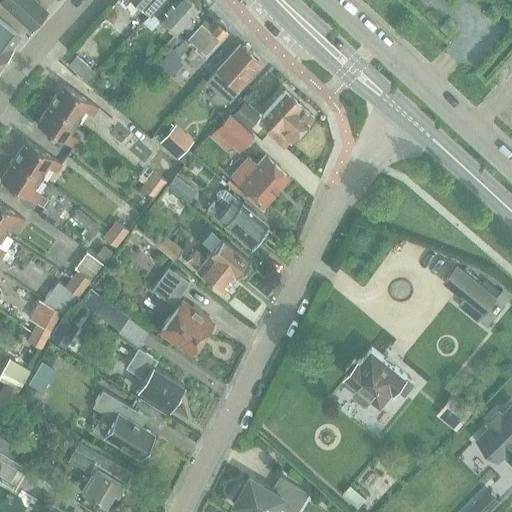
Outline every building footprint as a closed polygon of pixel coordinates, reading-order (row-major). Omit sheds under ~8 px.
[(3,0),(1,2),(26,24),(31,29),(47,11),(34,0),(3,0)] [(150,10),(159,0),(135,0),(148,12),(150,10)] [(159,0),(150,10),(175,33),(167,43),(173,48),(176,45),(182,39),(201,18),(200,17),(195,13),(201,6),(193,0),(159,0)] [(111,8),(106,11),(107,17),(112,20),(117,17),(117,11),(111,8)] [(142,22),(152,29),(159,20),(149,13),(142,22)] [(205,55),(227,31),(224,28),(225,24),(220,20),(216,20),(214,18),(208,24),(202,19),(177,46),(176,45),(173,48),(158,64),(170,75),(181,63),(176,58),(190,43),(194,47),(186,56),(197,65),(206,56),(205,55)] [(0,62),(11,48),(8,46),(16,36),(0,23),(0,62)] [(207,78),(220,90),(229,98),(249,76),(247,74),(259,61),(249,52),(250,48),(246,44),(242,45),(239,43),(207,78)] [(95,72),(76,55),(68,64),(87,81),(95,72)] [(62,84),(49,103),(75,120),(83,108),(91,114),(97,106),(62,84)] [(284,146),(313,114),(284,88),(262,112),(274,123),(267,130),(284,146)] [(249,126),(259,114),(244,101),(233,113),(249,126)] [(67,132),(75,120),(49,103),(36,123),(71,146),(76,138),(67,132)] [(230,113),(210,134),(226,151),(211,169),(220,178),(238,158),(228,149),(231,145),(238,151),(254,134),(230,113)] [(169,130),(159,141),(177,157),(187,146),(169,130)] [(26,139),(13,159),(39,176),(47,164),(56,170),(61,162),(26,139)] [(159,150),(146,166),(167,180),(179,165),(159,150)] [(262,206),(288,177),(263,155),(255,164),(247,157),(230,176),(262,206)] [(31,188),(39,176),(13,159),(0,178),(35,202),(40,193),(31,188)] [(146,166),(140,174),(147,179),(140,187),(153,197),(167,180),(146,166)] [(197,192),(178,177),(169,188),(188,203),(197,192)] [(214,200),(207,208),(250,244),(267,224),(240,201),(225,188),(219,190),(216,192),(217,198),(215,201),(214,200)] [(0,203),(0,231),(2,233),(10,221),(19,227),(24,219),(0,203)] [(101,225),(78,208),(72,217),(87,229),(83,234),(90,240),(101,225)] [(115,220),(112,224),(103,236),(117,246),(129,230),(115,220)] [(0,231),(0,255),(4,250),(11,238),(2,233),(0,231)] [(182,247),(165,234),(156,246),(172,259),(182,247)] [(222,288),(248,257),(221,234),(204,255),(194,247),(185,258),(222,288)] [(103,245),(95,255),(105,262),(113,252),(103,245)] [(77,269),(71,277),(85,288),(103,264),(86,251),(74,267),(77,269)] [(189,282),(172,269),(167,266),(151,289),(156,292),(176,306),(159,329),(190,351),(212,321),(178,297),(189,282)] [(457,266),(444,282),(483,313),(496,298),(495,297),(499,291),(485,279),(480,285),(457,266)] [(58,280),(43,301),(61,311),(65,314),(85,288),(71,277),(64,285),(58,280)] [(119,329),(137,343),(146,332),(127,317),(128,316),(90,287),(80,300),(119,330),(119,329)] [(37,321),(32,331),(46,339),(61,311),(43,301),(38,298),(28,317),(37,321)] [(63,316),(51,335),(65,345),(77,325),(63,316)] [(42,347),(46,339),(32,331),(27,340),(42,347)] [(184,384),(154,366),(158,359),(137,346),(125,367),(143,379),(137,388),(169,408),(184,384)] [(405,396),(415,383),(372,347),(361,360),(359,359),(359,360),(354,360),(346,369),(347,374),(346,375),(359,386),(354,392),(355,395),(363,402),(367,402),(372,396),(381,403),(394,387),(405,396)] [(0,379),(5,382),(0,391),(14,400),(30,370),(9,358),(0,375),(0,379)] [(42,361),(29,382),(42,390),(55,369),(42,361)] [(102,389),(92,406),(113,418),(102,436),(140,458),(155,432),(142,425),(147,415),(102,389)] [(0,424),(1,425),(14,400),(0,391),(0,424)] [(455,392),(437,414),(456,430),(474,408),(455,392)] [(492,424),(478,438),(499,459),(505,453),(511,460),(511,404),(503,413),(499,409),(488,421),(492,424)] [(0,435),(0,449),(4,451),(10,441),(0,435)] [(118,494),(131,471),(79,441),(68,459),(92,473),(81,491),(105,505),(114,491),(118,494)] [(47,462),(39,475),(53,484),(61,470),(47,462)] [(235,500),(233,503),(247,511),(271,511),(276,505),(288,511),(297,511),(309,492),(280,475),(271,490),(249,476),(243,486),(239,484),(231,498),(235,500)] [(343,494),(358,508),(367,499),(352,484),(343,494)] [(489,489),(465,511),(486,511),(500,499),(489,489)] [(65,511),(63,511),(50,503),(45,511),(65,511)]
